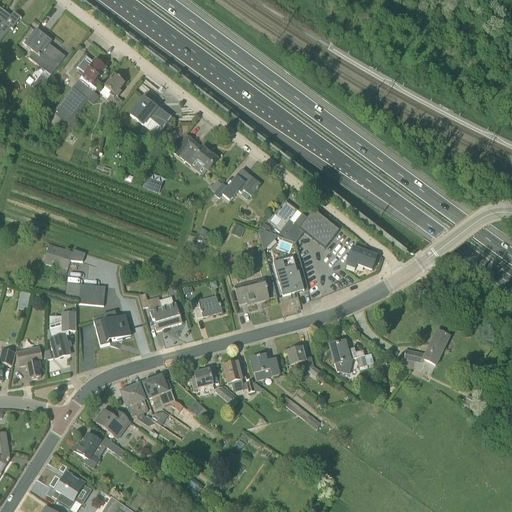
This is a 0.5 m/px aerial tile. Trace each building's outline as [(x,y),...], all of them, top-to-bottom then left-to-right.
[(0,43),(10,29),(12,30),(20,19),(13,14),(10,17),(0,9),(0,43)] [(50,42),(34,30),(23,46),(32,53),(28,59),(50,76),(63,59),(53,52),(51,54),(45,50),(50,42)] [(105,69),(94,61),(84,75),(79,81),(88,88),(84,94),(85,95),(83,97),(72,89),(58,108),(52,115),(67,127),(74,119),(82,108),(88,102),(94,94),(97,89),(102,84),(97,80),(105,69)] [(38,93),(47,81),(41,76),(32,88),(38,93)] [(99,95),(107,101),(114,106),(113,107),(117,111),(123,103),(117,98),(121,93),(119,91),(124,84),(114,76),(99,95)] [(98,97),(94,94),(88,102),(92,105),(98,97)] [(143,99),(129,117),(143,128),(149,120),(162,130),(170,120),(157,110),(143,99)] [(79,122),(74,119),(67,127),(63,132),(68,136),(70,133),(79,122)] [(194,162),(206,172),(216,160),(201,148),(192,141),(187,137),(173,154),(179,158),(190,167),(194,162)] [(257,189),(259,186),(245,176),(243,179),(238,175),(235,178),(235,179),(227,188),(222,184),(221,185),(214,194),(213,195),(219,200),(221,196),(228,202),(237,191),(241,194),(242,192),(250,198),(255,191),(256,191),(258,189),(257,189)] [(145,188),(160,194),(163,185),(149,179),(145,188)] [(210,191),(214,194),(221,185),(217,182),(210,191)] [(294,225),(289,221),(297,212),(285,203),(275,216),(281,221),(274,230),(279,234),(277,237),(283,239),(294,225)] [(298,219),(294,225),(283,239),(295,244),(304,233),(325,249),(338,232),(313,212),(303,223),(298,219)] [(232,234),(242,238),(245,229),(236,226),(232,234)] [(197,235),(205,239),(209,232),(201,228),(197,235)] [(278,247),(276,236),(269,237),(267,230),(260,232),(264,250),(278,247)] [(189,236),(186,245),(199,250),(203,241),(189,236)] [(66,272),(68,266),(71,255),(50,248),(45,265),(66,272)] [(346,266),(355,269),(356,266),(371,271),(376,257),(352,249),(346,266)] [(73,252),(70,263),(82,264),(85,256),(73,252)] [(282,297),(290,295),(289,291),(302,288),(298,273),(296,274),(295,267),(275,272),(278,284),(279,284),(282,297)] [(241,287),(234,289),(239,306),(247,303),(248,307),(256,304),(256,302),(268,299),(263,281),(241,286),(241,287)] [(79,304),(103,307),(105,288),(66,284),(65,297),(79,299),(79,304)] [(151,321),(153,320),(156,331),(181,324),(179,318),(177,313),(176,314),(174,306),(161,309),(158,298),(147,301),(145,295),(140,296),(139,295),(143,309),(147,308),(151,321)] [(222,313),(220,305),(218,305),(216,298),(198,302),(199,303),(198,303),(199,308),(193,310),(196,320),(222,313)] [(49,330),(51,339),(50,340),(55,359),(70,355),(65,336),(68,336),(68,332),(75,332),(75,315),(61,317),(62,327),(49,330)] [(130,338),(125,317),(103,323),(103,321),(94,324),(100,348),(109,346),(108,342),(111,341),(112,342),(130,338)] [(423,362),(435,368),(449,338),(436,332),(431,343),(425,356),(405,352),(403,361),(423,366),(423,362)] [(345,372),(343,365),(351,362),(350,361),(356,359),(358,369),(373,365),(370,355),(364,357),(363,351),(355,353),(354,349),(343,352),(341,344),(329,348),(334,367),(336,374),(345,372)] [(41,371),(39,363),(39,361),(41,360),(39,349),(16,353),(18,368),(26,367),(28,381),(32,380),(32,381),(37,380),(37,379),(40,379),(39,371),(41,371)] [(287,353),(290,367),(297,365),(298,368),(305,367),(307,372),(316,378),(320,372),(313,368),(311,358),(304,360),(301,349),(287,353)] [(0,383),(2,384),(1,375),(3,375),(2,367),(2,365),(12,368),(15,354),(1,351),(0,353),(0,383)] [(250,360),(254,375),(256,383),(271,378),(271,379),(279,377),(275,361),(266,364),(264,356),(250,360)] [(239,372),(237,364),(228,366),(229,367),(223,368),(227,385),(233,383),(234,389),(243,387),(240,377),(241,376),(240,372),(239,372)] [(209,371),(194,375),(195,380),(191,381),(193,391),(198,390),(213,387),(209,371)] [(169,404),(173,403),(174,402),(171,391),(167,393),(161,378),(152,381),(162,407),(169,404)] [(162,407),(152,381),(143,385),(149,401),(151,400),(153,406),(155,410),(162,407)] [(245,384),(247,391),(248,394),(262,390),(254,384),(252,385),(252,383),(245,384)] [(146,418),(152,422),(152,421),(146,417),(148,417),(145,409),(147,409),(144,402),(139,387),(129,390),(139,417),(143,416),(144,419),(146,418)] [(215,392),(215,393),(229,404),(233,407),(238,402),(222,388),(215,391),(215,392)] [(139,417),(129,390),(120,393),(126,408),(129,407),(132,413),(130,414),(131,419),(136,417),(137,421),(144,419),(143,416),(139,417)] [(321,423),(283,396),(279,403),(317,429),(321,423)] [(175,403),(174,402),(173,403),(170,407),(179,413),(177,415),(180,417),(181,415),(183,416),(179,421),(184,424),(191,414),(175,403)] [(202,408),(195,416),(201,421),(208,413),(202,408)] [(119,430),(123,432),(130,423),(129,422),(127,419),(118,413),(113,419),(103,412),(95,424),(113,437),(119,430)] [(152,421),(152,422),(161,428),(164,423),(155,417),(152,421)] [(188,423),(185,427),(192,432),(195,427),(188,423)] [(0,476),(2,474),(0,473),(8,461),(4,434),(0,434),(0,476)] [(73,453),(86,460),(83,464),(93,471),(99,461),(91,456),(100,443),(87,435),(80,447),(78,446),(73,453)] [(105,438),(101,445),(121,459),(125,453),(105,438)] [(85,485),(75,479),(72,485),(64,479),(56,492),(74,503),(85,485)] [(130,507),(137,511),(145,500),(138,495),(130,507)] [(129,511),(111,499),(103,511),(129,511)]
